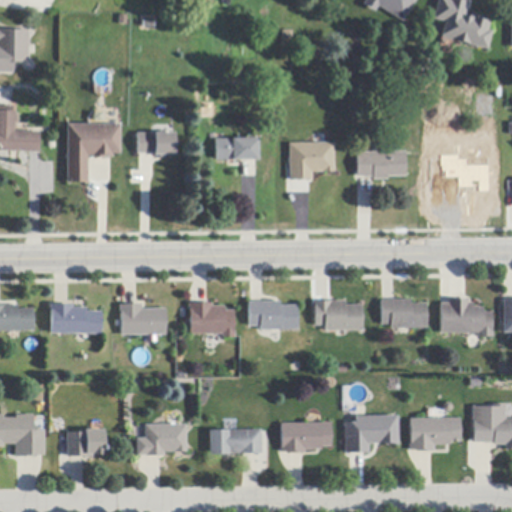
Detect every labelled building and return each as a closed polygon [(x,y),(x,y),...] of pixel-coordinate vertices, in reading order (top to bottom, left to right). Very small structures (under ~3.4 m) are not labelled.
[(359,0),(411,0),(400,22),(359,0)] [(456,0),(465,2),(465,1),(468,2),(464,17),(469,18),(470,15),(474,16),(473,16),(478,18),(479,17),(482,18),(482,20),(486,21),(486,20),(490,21),(487,31),(492,32),(487,51),(467,46),(468,45),(453,41),(441,38),(442,36),(441,35),(444,23),(433,20),(438,0),(456,0)] [(0,28),(26,28),(26,61),(13,61),(13,72),(0,72),(0,28)] [(293,32),(292,49),(280,48),(281,31),(293,32)] [(493,97),(494,117),(476,118),(475,98),(493,97)] [(38,153),(29,153),(17,153),(11,152),(0,152),(0,107),(13,107),(13,112),(14,112),(13,132),(39,133),(38,153)] [(90,125),(103,125),(121,125),(120,155),(112,155),(112,157),(109,157),(109,156),(104,156),(104,160),(101,160),(101,159),(96,159),(96,160),(93,160),(93,157),(88,157),(87,181),(87,185),(84,185),(84,183),(70,183),(70,185),(66,185),(67,125),(90,125)] [(159,134),(172,134),(174,134),(174,156),(164,156),(164,158),(155,158),(155,155),(153,155),(140,155),(137,155),(137,134),(159,134)] [(255,161),(241,161),(215,162),(214,140),(257,139),(257,161),(255,161)] [(286,179),(286,141),(333,141),(333,169),(311,169),(311,179),(286,179)] [(373,181),(372,181),(372,178),(357,178),(356,178),(356,153),(405,152),(405,178),(387,178),(387,181),(373,181)] [(465,300),(468,300),(468,304),(473,304),(473,308),(482,308),(482,314),(491,314),(491,332),(492,332),(492,338),(479,338),(477,338),(477,335),(469,335),(440,334),(440,304),(441,304),(448,304),(448,299),(451,299),(451,301),(464,301),(464,300),(465,300)] [(427,329),(410,329),(391,330),(390,330),(390,326),(381,326),(380,301),(382,301),(393,301),(410,300),(410,304),(426,304),(427,329)] [(362,332),(324,332),(324,327),(314,327),(314,307),(313,307),(313,302),(314,302),(316,302),(316,303),(328,302),(328,301),(330,301),(331,301),(331,302),(344,302),(344,306),(362,305),(362,332)] [(297,331),(280,331),(259,332),(259,327),(257,327),(249,327),(248,303),(251,303),(262,303),(280,302),(280,306),(297,306),(297,331)] [(511,334),(502,334),(503,302),(504,302),(511,302),(511,334)] [(166,336),(156,336),(148,336),(121,337),(121,315),(120,315),(120,306),(125,306),(137,305),(142,305),(142,310),(165,309),(166,336)] [(207,305),(212,305),(212,307),(224,307),(224,312),(234,312),(234,332),(235,332),(235,339),(223,339),(221,339),(221,335),(207,335),(189,335),(189,312),(188,312),(188,305),(191,305),(195,305),(207,305)] [(34,332),(20,333),(9,333),(0,333),(0,306),(1,306),(18,306),(18,310),(34,309),(34,332)] [(56,306),(68,306),(73,306),(73,308),(87,309),(87,312),(102,312),(101,336),(89,335),(76,335),(51,335),(51,311),(50,311),(50,306),(56,306)] [(504,406),(504,420),(511,420),(511,452),(504,452),(504,446),(492,446),(492,444),(490,444),(472,444),(472,440),(472,424),(471,424),(471,407),(491,407),(491,405),(504,405),(504,406)] [(33,418),(33,431),(45,431),(45,435),(45,457),(42,457),(35,457),(35,458),(18,458),(15,458),(15,445),(4,445),(4,449),(0,449),(0,416),(3,416),(3,419),(16,419),(16,416),(33,416),(33,418)] [(363,454),(350,454),(347,454),(347,455),(344,455),(344,424),(355,424),(354,418),(356,418),(365,417),(397,417),(398,446),(395,446),(395,445),(387,445),(387,446),(385,446),(385,445),(368,445),(368,455),(366,455),(366,454),(363,454)] [(431,452),(415,453),(415,451),(409,451),(408,444),(409,444),(409,420),(428,420),(445,420),(459,419),(459,443),(449,443),(449,446),(433,446),(434,452),(431,452)] [(176,426),(185,426),(185,453),(163,453),(163,457),(159,457),(139,457),(136,457),(136,439),(137,439),(144,439),(144,428),(144,426),(167,426),(169,426),(169,424),(174,424),(174,426),(176,426)] [(302,455),(287,455),(287,453),(280,453),(280,451),(279,449),(281,449),(280,425),(330,424),(331,448),(321,448),(321,451),(304,451),(304,454),(302,455)] [(83,457),(71,458),(67,458),(67,434),(84,433),(84,431),(103,430),(104,453),(104,456),(93,456),(93,460),(84,460),(84,457),(83,457)] [(257,455),(243,455),(209,456),(209,432),(225,431),(234,431),(261,431),(261,455),(257,455)]
